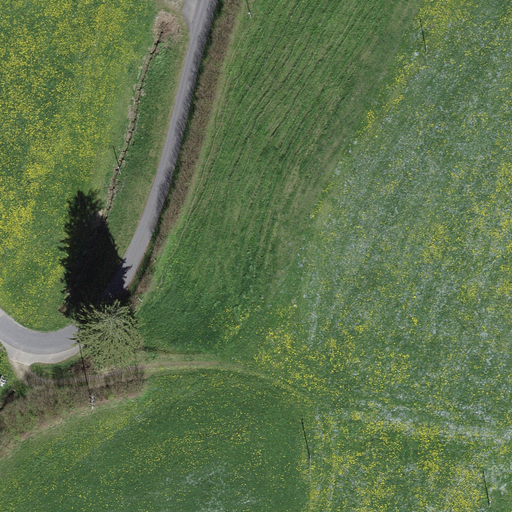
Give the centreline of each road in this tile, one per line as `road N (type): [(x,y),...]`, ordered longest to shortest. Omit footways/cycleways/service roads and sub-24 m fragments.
road 1 (unclassified): [(0,323),(20,343),(59,346),(109,299),(156,201),(208,0)]
road 2 (track): [(305,511),(319,445),(318,413),(307,395),(243,368),(192,363),(35,384),(20,343)]
